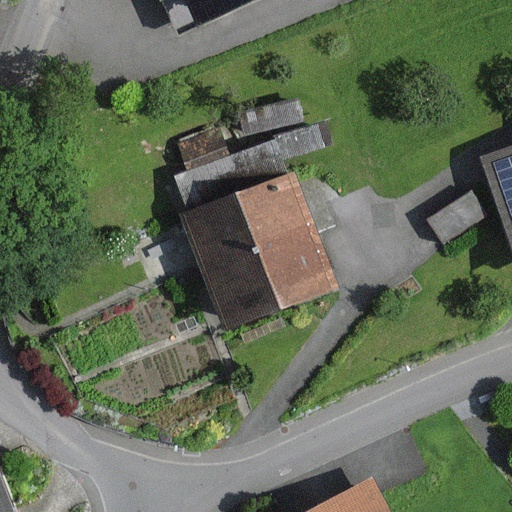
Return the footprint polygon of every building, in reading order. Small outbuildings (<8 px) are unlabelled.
[(161,0),(163,3),(169,0),(184,0),(198,28),(258,0),(161,0)] [(187,210),(130,232),(150,284),(200,266),(226,333),(340,290),(295,171),(289,174),(284,161),(326,149),(319,127),(305,131),(303,123),(309,121),(302,98),(239,116),(246,139),(273,131),(276,140),(231,157),(219,126),(176,142),(188,174),(175,178),(187,210)] [(53,164),(63,119),(39,114),(28,159),(53,164)] [(511,147),(481,158),(511,249),(511,147)] [(489,215),(472,191),(428,222),(445,246),(489,215)] [(0,511),(15,511),(0,472),(0,511)] [(391,511),(373,477),(308,511),(391,511)]
